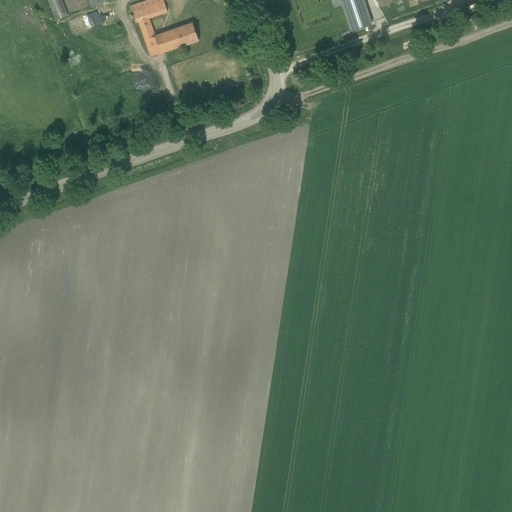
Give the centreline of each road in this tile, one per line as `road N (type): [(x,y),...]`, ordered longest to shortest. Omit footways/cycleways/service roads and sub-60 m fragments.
road 1 (tertiary): [(0,208),(260,116),(277,84),(251,0)]
road 2 (track): [(511,24),(260,116)]
